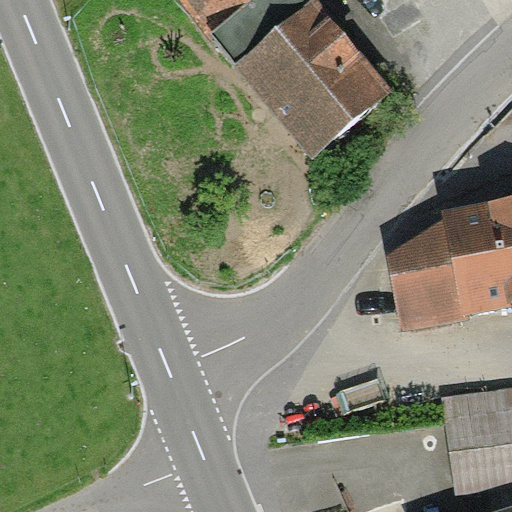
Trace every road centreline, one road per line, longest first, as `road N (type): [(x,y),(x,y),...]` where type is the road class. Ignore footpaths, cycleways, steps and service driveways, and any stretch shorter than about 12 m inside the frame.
road 1 (residential): [(169,370),(283,318),(511,69)]
road 2 (tertiary): [(19,0),(169,370)]
road 3 (tertiary): [(169,370),(225,511)]
